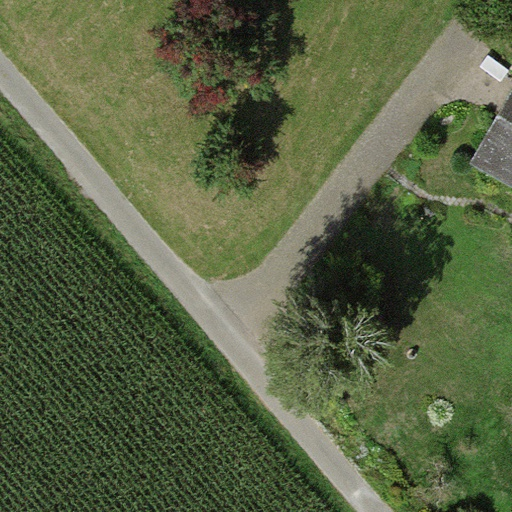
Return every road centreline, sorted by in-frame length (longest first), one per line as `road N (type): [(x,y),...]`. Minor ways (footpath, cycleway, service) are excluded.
road 1 (track): [(0,70),(383,511)]
road 2 (track): [(229,334),(428,90),(459,67),(488,67)]
